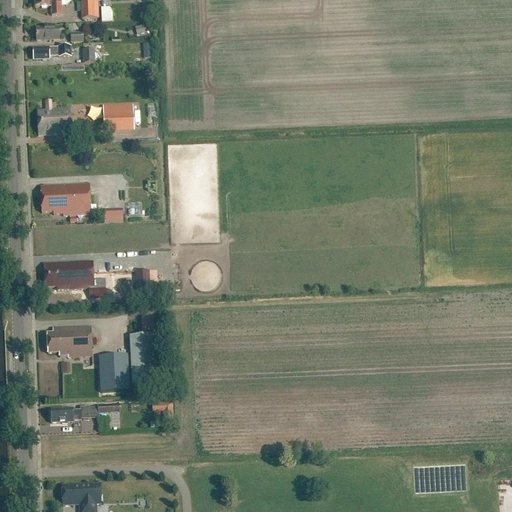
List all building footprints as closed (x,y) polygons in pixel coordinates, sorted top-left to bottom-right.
[(48,8),(50,8),(51,18),(61,17),(60,0),(33,0),(34,9),(48,8)] [(99,19),(98,2),(80,2),(81,20),(99,19)] [(103,24),(113,24),(113,11),(103,11),(103,24)] [(45,29),(36,29),(36,42),(59,41),(59,28),(54,28),(54,26),(45,27),(45,29)] [(83,44),(83,34),(70,34),(70,44),(83,44)] [(149,59),(149,45),(141,45),(141,59),(149,59)] [(58,48),(58,49),(32,50),(33,58),(36,58),(36,61),(42,61),(42,62),(49,62),(49,58),(58,58),(58,59),(71,58),(70,48),(58,48)] [(95,66),(94,51),(82,52),(83,66),(95,66)] [(45,113),(37,113),(38,137),(71,136),(70,112),(52,112),(51,101),(45,102),(45,113)] [(133,106),(103,107),(104,134),(134,133),(133,106)] [(89,187),(40,189),(41,215),(53,214),(53,217),(62,217),(63,218),(90,217),(89,187)] [(100,224),(121,224),(121,211),(99,212),(100,224)] [(92,265),(44,267),(45,291),(57,290),(57,293),(89,292),(89,300),(105,300),(104,288),(93,289),(92,265)] [(150,293),(149,273),(135,273),(136,294),(150,293)] [(150,331),(149,318),(138,319),(139,332),(150,331)] [(52,331),(52,336),(46,336),(47,356),(58,356),(59,358),(67,358),(67,360),(91,359),(90,329),(52,331)] [(153,336),(129,338),(132,388),(156,387),(153,336)] [(127,356),(99,358),(101,394),(129,393),(127,356)] [(59,364),(59,374),(68,373),(67,363),(59,364)] [(172,403),(149,403),(149,412),(164,412),(164,419),(172,419),(172,403)] [(98,408),(95,408),(81,409),(81,412),(72,413),(72,411),(49,411),(50,426),(73,425),(73,423),(81,422),(81,421),(95,420),(99,420),(99,415),(120,414),(119,405),(98,405),(98,408)] [(100,487),(63,488),(63,507),(80,506),(80,511),(90,511),(90,506),(91,506),(100,505),(100,487)]
